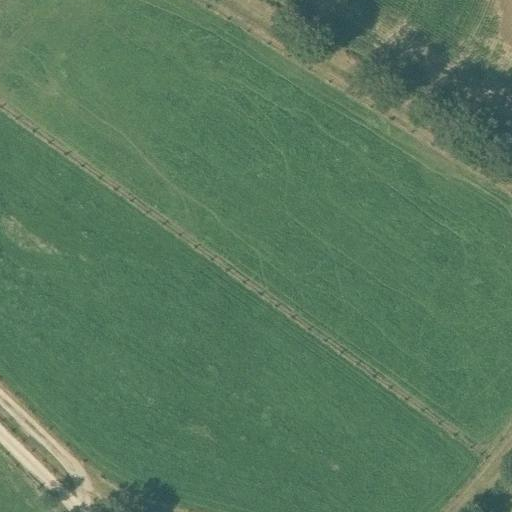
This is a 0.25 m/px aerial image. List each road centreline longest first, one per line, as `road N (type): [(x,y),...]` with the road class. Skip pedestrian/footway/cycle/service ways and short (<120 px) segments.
road 1 (unknown): [(511,181),(203,0)]
road 2 (unknown): [(82,509),(88,485),(0,394)]
